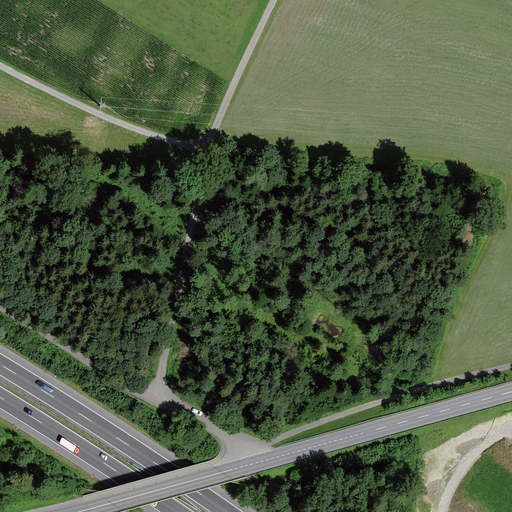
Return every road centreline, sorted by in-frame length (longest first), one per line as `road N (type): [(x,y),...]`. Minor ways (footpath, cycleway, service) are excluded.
road 1 (unclassified): [(249,464),(218,429),(0,308)]
road 2 (secondary): [(511,391),(249,464)]
road 3 (motorway): [(225,511),(0,367)]
road 4 (track): [(0,65),(92,112),(206,150)]
road 5 (motorway): [(0,399),(176,511)]
road 6 (track): [(419,511),(429,474),(511,438)]
